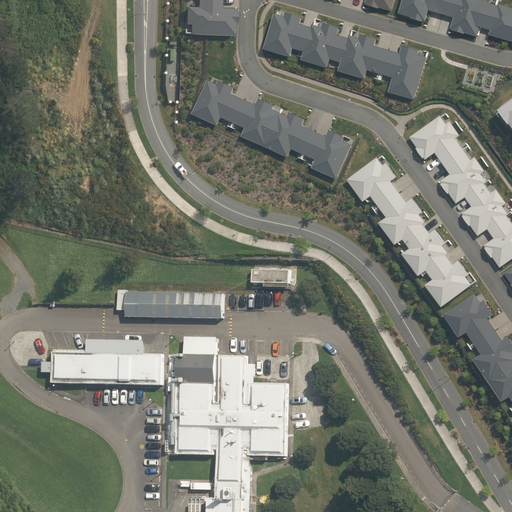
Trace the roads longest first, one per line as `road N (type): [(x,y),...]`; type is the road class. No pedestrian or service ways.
road 1 (unclassified): [(147,0),(145,92),(173,163),(223,206),(314,232),(368,268),(511,504)]
road 2 (residential): [(247,0),(253,68),(378,120),(511,303)]
road 3 (residential): [(511,56),(307,0)]
